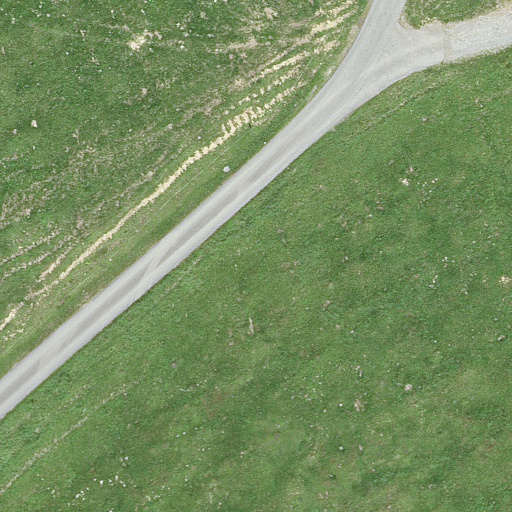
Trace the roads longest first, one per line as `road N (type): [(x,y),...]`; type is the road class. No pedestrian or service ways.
road 1 (track): [(0,400),(335,96),(363,62),(391,0)]
road 2 (track): [(511,27),(363,62)]
